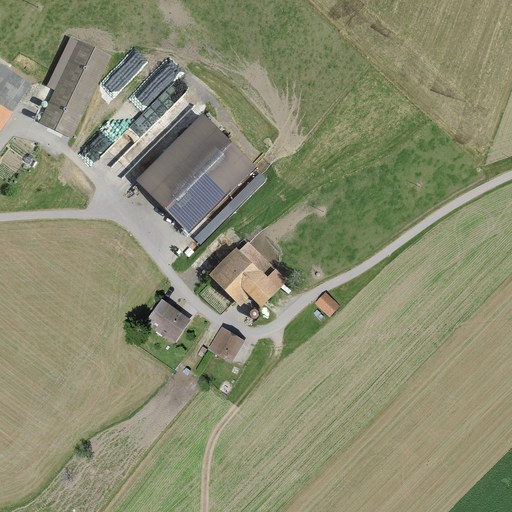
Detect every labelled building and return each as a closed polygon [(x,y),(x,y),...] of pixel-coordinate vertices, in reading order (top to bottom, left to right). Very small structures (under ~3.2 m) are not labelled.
[(112,57),(79,42),(38,122),(73,138),(112,57)] [(106,153),(95,161),(107,164),(124,173),(145,157),(142,156),(129,153),(131,144),(130,143),(123,140),(130,134),(128,142),(130,140),(133,129),(138,125),(133,124),(139,120),(141,116),(165,97),(178,104),(179,97),(186,91),(185,91),(177,80),(171,85),(158,78),(99,123),(112,140),(108,144),(106,153)] [(0,133),(13,114),(0,104),(0,133)] [(257,168),(207,115),(137,182),(191,236),(257,168)] [(287,283),(246,242),(212,276),(242,308),(252,297),(263,309),(287,283)] [(339,306),(325,294),(314,305),(327,318),(339,306)] [(190,321),(164,302),(147,326),(174,344),(190,321)] [(243,341),(222,329),(210,350),(231,363),(243,341)]
